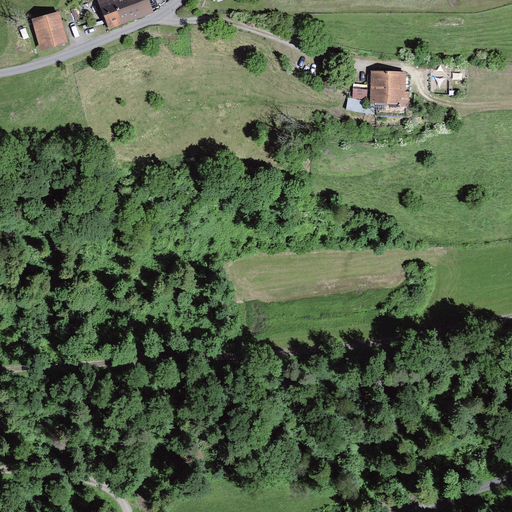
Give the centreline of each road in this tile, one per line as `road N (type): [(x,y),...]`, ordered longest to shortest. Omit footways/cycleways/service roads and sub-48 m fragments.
road 1 (track): [(0,370),(334,348),(511,316)]
road 2 (track): [(157,19),(215,23),(356,66),(411,65),(414,92),(441,111),(494,102)]
road 3 (unclassified): [(174,0),(157,19),(0,74)]
road 4 (track): [(126,511),(106,487),(87,479),(0,469)]
